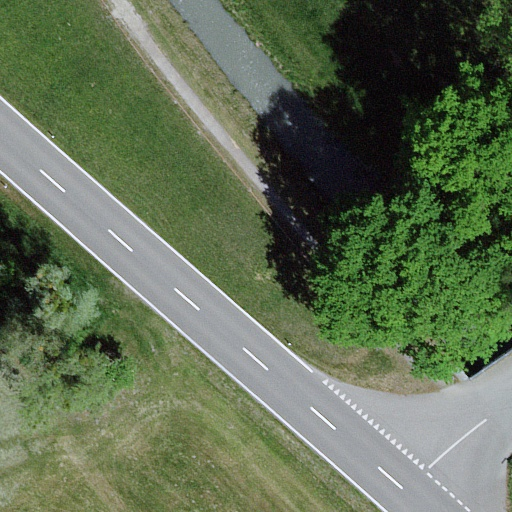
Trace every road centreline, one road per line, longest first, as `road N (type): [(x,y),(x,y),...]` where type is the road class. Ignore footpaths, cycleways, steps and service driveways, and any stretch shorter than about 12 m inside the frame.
road 1 (track): [(483,418),(411,359),(118,0)]
road 2 (secondary): [(405,493),(0,132)]
road 3 (residential): [(511,397),(405,493)]
